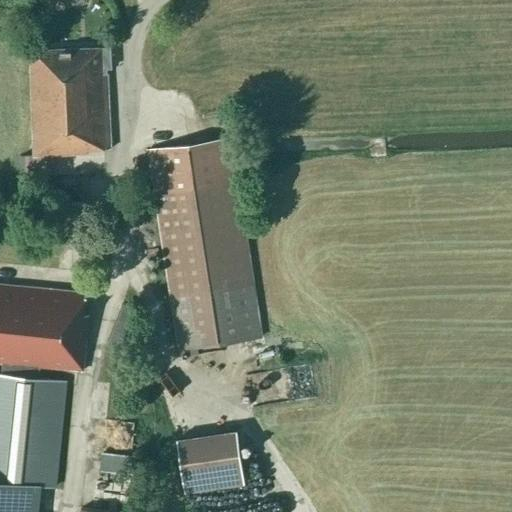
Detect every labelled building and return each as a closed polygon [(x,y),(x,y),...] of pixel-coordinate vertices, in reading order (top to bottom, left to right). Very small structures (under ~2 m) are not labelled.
[(105,74),(105,68),(110,67),(109,47),(29,50),(34,155),(20,156),(21,178),(50,177),(49,155),(87,153),(87,150),(110,149),(107,74),(105,74)] [(231,138),(148,151),(178,350),(262,337),(231,138)] [(72,243),(71,251),(103,254),(105,227),(74,224),(74,222),(59,222),(59,230),(0,228),(0,251),(58,253),(58,243),(72,243)] [(1,375),(0,374),(0,511),(32,511),(35,486),(54,488),(65,382),(38,379),(40,367),(82,371),(88,315),(83,315),(86,293),(0,284),(0,362),(2,363),(1,375)] [(238,430),(177,439),(184,491),(246,482),(238,430)]
